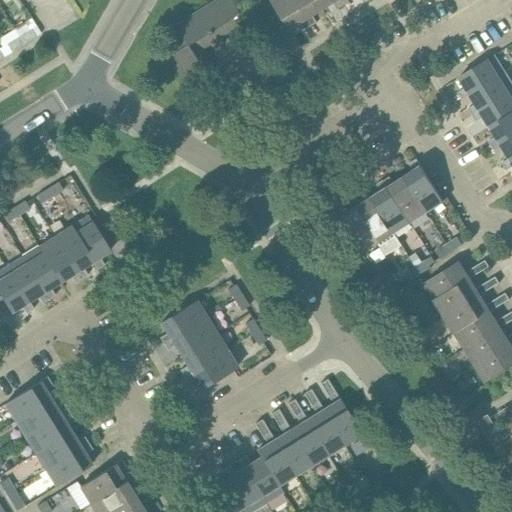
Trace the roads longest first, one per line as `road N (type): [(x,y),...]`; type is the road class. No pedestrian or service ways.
road 1 (residential): [(0,362),(79,310),(146,431),(174,436),(342,341)]
road 2 (residential): [(491,511),(342,341)]
road 3 (residential): [(246,183),(84,86)]
road 4 (residential): [(388,91),(474,209),(511,228)]
road 5 (residential): [(342,341),(246,183)]
road 6 (residential): [(246,183),(388,91)]
road 7 (residential): [(388,91),(393,58),(497,0)]
